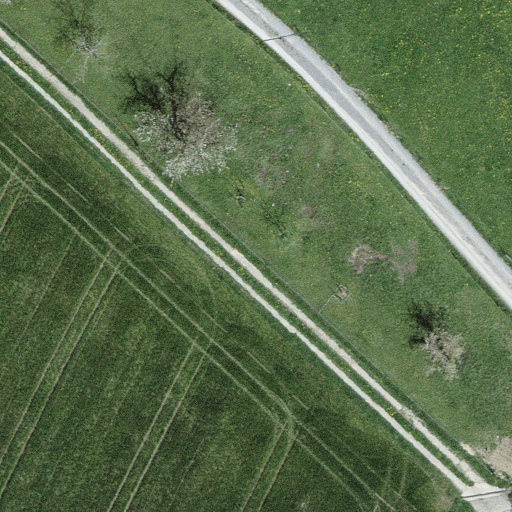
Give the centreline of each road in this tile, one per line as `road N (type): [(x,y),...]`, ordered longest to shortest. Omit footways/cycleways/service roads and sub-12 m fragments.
road 1 (track): [(495,511),(0,44)]
road 2 (track): [(511,300),(336,105),(225,0)]
